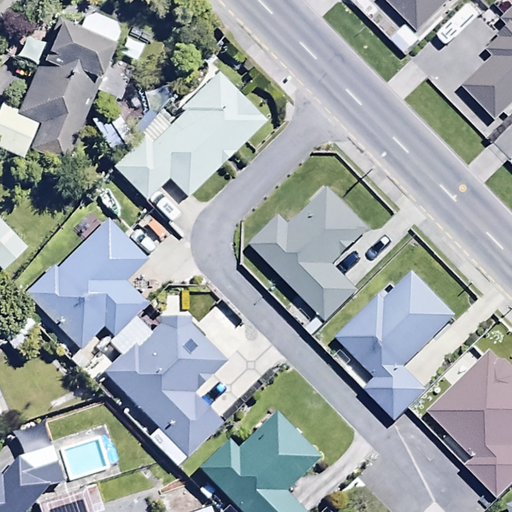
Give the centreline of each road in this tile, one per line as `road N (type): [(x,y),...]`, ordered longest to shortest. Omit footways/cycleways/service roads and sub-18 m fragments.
road 1 (residential): [(342,86),(217,212),(202,242),(204,263),(457,511)]
road 2 (tertiary): [(342,86),(511,259)]
road 3 (tertiary): [(256,0),(342,86)]
